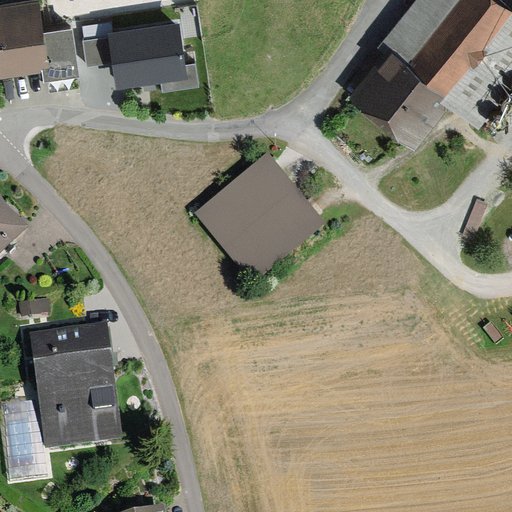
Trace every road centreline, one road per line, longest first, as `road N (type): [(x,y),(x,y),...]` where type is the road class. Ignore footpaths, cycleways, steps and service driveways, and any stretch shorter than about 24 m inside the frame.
road 1 (residential): [(0,128),(52,115),(207,132),(293,118),(327,86),(378,0)]
road 2 (residential): [(196,511),(138,321),(91,245),(0,148)]
road 3 (track): [(293,118),(453,270),(482,283),(511,282)]
